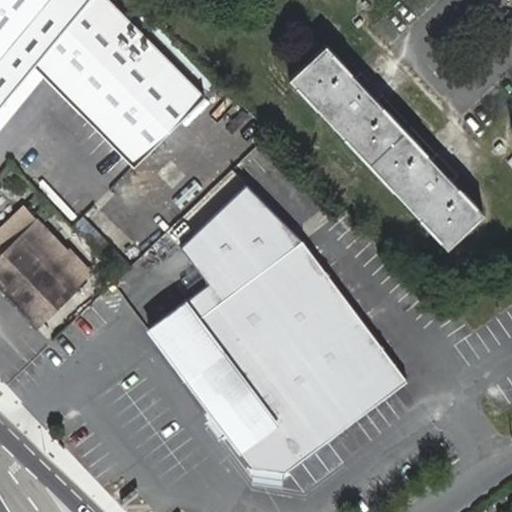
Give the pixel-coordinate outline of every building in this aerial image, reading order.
[(58,94),(120,12),(108,0),(0,0),(0,80),(21,54),(58,94)] [(200,95),(120,12),(58,94),(125,165),(200,95)] [(327,49),(292,81),(444,248),(479,216),(450,184),(457,178),(437,155),(431,161),(376,102),(382,97),(360,73),(354,79),(327,49)] [(408,380),(406,377),(382,346),(300,240),(245,185),(180,248),(207,284),(147,330),(174,365),(242,453),(254,469),(287,473),(313,453),(380,401),(408,380)] [(78,290),(44,255),(59,242),(26,208),(0,232),(0,289),(38,329),(78,290)]
